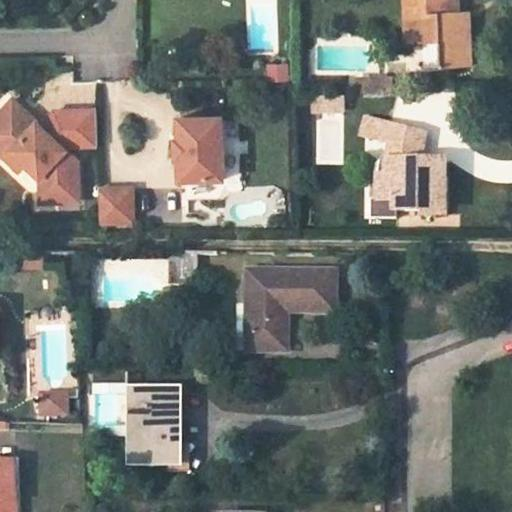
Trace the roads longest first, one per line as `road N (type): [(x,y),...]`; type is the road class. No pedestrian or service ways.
road 1 (track): [(511,249),(0,245)]
road 2 (residential): [(423,511),(424,373),(511,334)]
